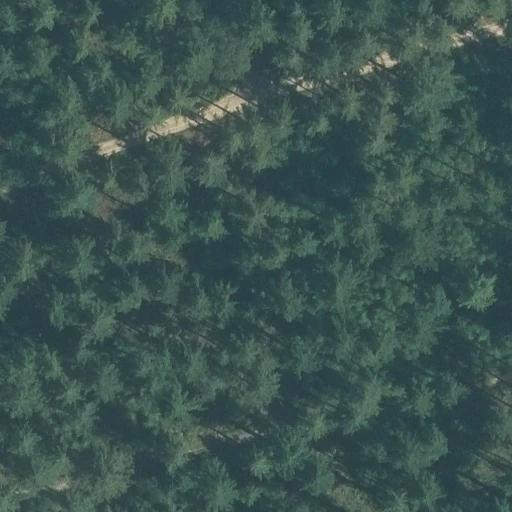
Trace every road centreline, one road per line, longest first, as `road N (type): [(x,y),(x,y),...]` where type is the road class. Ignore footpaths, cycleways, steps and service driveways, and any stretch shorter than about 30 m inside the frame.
road 1 (track): [(511,25),(250,97)]
road 2 (track): [(250,97),(0,187)]
